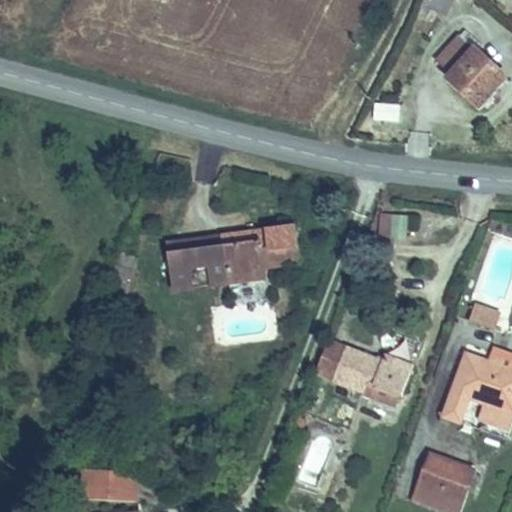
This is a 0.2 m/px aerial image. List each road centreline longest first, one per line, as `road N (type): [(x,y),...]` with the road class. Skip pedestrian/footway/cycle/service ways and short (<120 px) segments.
road 1 (tertiary): [(511,178),(309,152),(0,71)]
road 2 (unknown): [(379,163),(276,487),(252,506),(218,511)]
